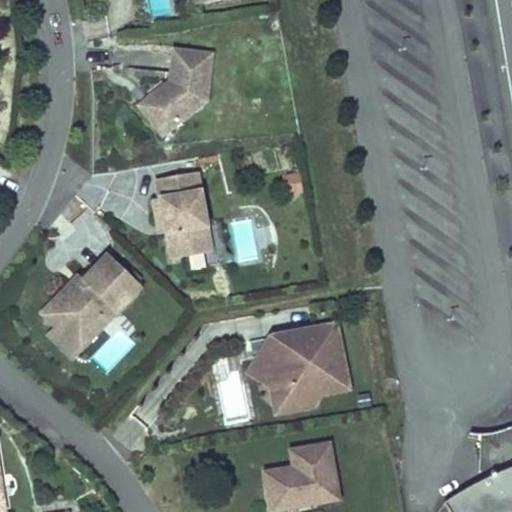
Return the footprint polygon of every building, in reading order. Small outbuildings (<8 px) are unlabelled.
[(163,77),(143,92),(167,122),(199,96),(204,49),(166,44),(163,77)] [(156,131),(167,122),(143,92),(131,101),(156,131)] [(154,193),(148,194),(152,218),(159,217),(161,228),(167,254),(207,246),(191,167),(150,174),(154,193)] [(288,198),(303,195),(300,173),(284,176),(288,198)] [(161,228),(159,217),(152,218),(154,229),(161,228)] [(101,251),(76,277),(80,281),(72,288),(64,281),(41,303),(39,316),(48,325),(60,322),(64,318),(82,335),(134,283),(101,251)] [(72,288),(80,281),(76,277),(72,273),(64,281),(72,288)] [(41,331),(64,353),(82,335),(64,318),(60,322),(48,325),(41,331)] [(332,320),(283,330),(287,344),(268,349),(249,353),(252,372),(266,371),(267,384),(288,379),(289,386),(309,404),(317,389),(345,384),(332,320)] [(268,349),(287,344),(283,330),(265,333),(268,349)] [(114,371),(123,346),(104,339),(95,364),(114,371)] [(289,386),(288,379),(267,384),(271,409),(309,404),(289,386)] [(315,497),(335,493),(326,438),(288,445),(291,462),(262,467),(268,504),(284,502),(315,497)] [(511,511),(511,460),(508,463),(473,475),(430,496),(441,511),(511,511)] [(286,510),(315,506),(315,497),(284,502),(286,510)]
